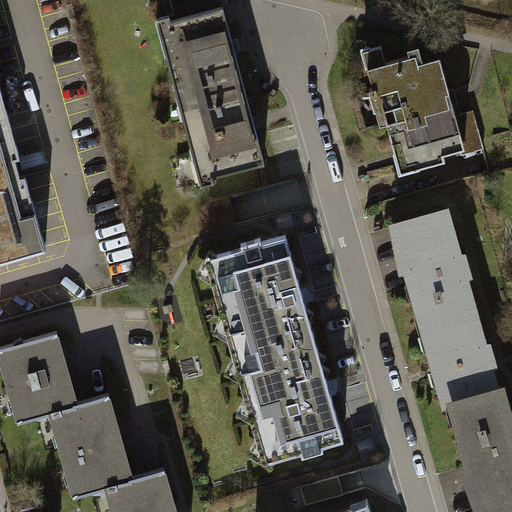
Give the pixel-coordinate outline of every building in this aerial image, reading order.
[(265,162),(223,6),(161,23),(203,179),(265,162)] [(437,41),(363,58),(386,155),(460,138),(450,96),(437,41)] [(0,258),(40,247),(0,100),(0,258)] [(397,227),(447,405),(453,402),(495,391),(445,213),(397,227)] [(333,432),(281,227),(222,242),(273,447),(333,432)] [(74,399),(55,328),(0,342),(0,367),(12,415),(44,407),(74,399)] [(482,510),(511,501),(511,425),(502,389),(495,391),(453,402),(482,510)] [(108,390),(44,407),(66,488),(91,481),(129,471),(108,390)] [(174,511),(161,464),(91,481),(101,511),(174,511)]
